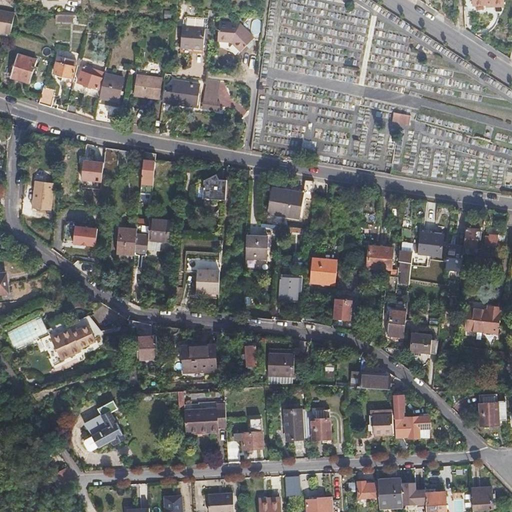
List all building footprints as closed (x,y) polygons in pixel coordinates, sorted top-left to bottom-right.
[(445,18),(445,1),(436,1),(436,12),(445,18)] [(0,31),(11,33),(14,14),(0,11),(0,31)] [(71,13),(53,12),(53,22),(71,23),(71,13)] [(250,20),(247,23),(243,28),(241,25),(221,24),(219,47),(240,57),(255,41),(260,42),(263,21),(250,20)] [(210,50),(212,30),(183,28),(181,48),(210,50)] [(31,83),(38,60),(18,54),(11,77),(31,83)] [(74,65),(68,64),(69,60),(58,56),(53,73),(71,78),(74,65)] [(104,78),(105,72),(83,67),(79,82),(99,88),(102,78),(104,78)] [(119,99),(124,76),(105,71),(105,72),(104,78),(100,95),(119,99)] [(160,99),(163,80),(137,76),(134,95),(160,99)] [(202,79),(201,84),(186,82),(176,81),(175,88),(169,87),(168,92),(165,91),(164,102),(199,107),(218,109),(222,82),(202,79)] [(52,107),(56,91),(43,87),(38,103),(52,107)] [(77,115),(80,100),(70,98),(66,112),(77,115)] [(116,125),(119,107),(99,103),(95,121),(115,125),(116,125)] [(391,113),(391,124),(409,125),(409,114),(391,113)] [(125,166),(126,153),(117,151),(117,156),(116,165),(125,166)] [(154,174),(156,157),(156,153),(145,151),(142,177),(154,179),(154,174)] [(114,183),(116,165),(117,156),(105,154),(103,154),(101,182),(114,183)] [(174,176),(175,160),(156,157),(154,174),(174,176)] [(79,181),(99,183),(101,161),(81,159),(79,181)] [(52,199),(55,171),(37,168),(33,196),(52,199)] [(228,180),(220,180),(218,175),(205,179),(203,199),(226,201),(228,180)] [(302,194),(295,194),(269,191),(268,215),(299,218),(301,199),(314,201),(314,198),(315,182),(303,180),(302,194)] [(327,199),(328,184),(315,182),(314,198),(327,199)] [(351,203),(352,188),(334,185),(334,203),(351,203)] [(168,244),(169,223),(150,221),(148,236),(148,242),(168,244)] [(95,247),(96,227),(70,226),(69,246),(95,247)] [(477,247),(478,239),(475,239),(476,230),(466,229),(464,247),(477,247)] [(136,245),(137,235),(137,232),(119,230),(118,239),(117,255),(135,257),(136,245)] [(442,257),(444,236),(422,233),(420,254),(442,257)] [(497,246),(498,234),(490,233),(488,245),(497,246)] [(148,242),(148,236),(137,235),(136,245),(147,247),(148,242)] [(268,258),(269,237),(248,235),(247,257),(268,258)] [(410,280),(413,246),(400,245),(400,254),(405,255),(403,279),(410,280)] [(461,271),(462,263),(464,247),(448,245),(446,269),(461,271)] [(394,270),(395,249),(371,248),(370,268),(394,270)] [(186,269),(211,270),(211,260),(187,260),(186,269)] [(334,288),(337,262),(313,260),(310,285),(334,288)] [(196,296),(199,296),(211,297),(219,297),(220,275),(198,274),(196,296)] [(297,299),(298,279),(281,277),(280,298),(297,299)] [(350,320),(352,301),(337,299),(335,318),(350,320)] [(498,335),(501,308),(488,306),(487,312),(468,310),(466,332),(498,335)] [(101,342),(89,322),(74,331),(72,327),(69,327),(51,337),(63,358),(82,346),(85,351),(101,342)] [(386,351),(391,351),(403,353),(405,329),(388,327),(386,351)] [(437,351),(439,332),(412,329),(410,348),(437,351)] [(157,360),(156,337),(136,338),(138,361),(157,360)] [(215,345),(202,345),(197,345),(197,342),(181,343),(177,345),(177,357),(183,358),(184,372),(216,371),(215,345)] [(257,364),(256,346),(246,346),(247,364),(257,364)] [(295,373),(295,352),(269,352),(269,373),(295,373)] [(331,363),(331,353),(323,353),(322,362),(331,363)] [(391,376),(370,374),(372,357),(361,354),(359,370),(352,370),(350,386),(390,388),(391,376)] [(507,418),(507,399),(499,400),(499,394),(481,395),(482,425),(500,424),(500,419),(507,418)] [(430,427),(429,416),(402,417),(401,410),(404,410),(403,395),(393,395),(396,436),(411,435),(411,438),(420,437),(419,427),(430,427)] [(122,433),(116,421),(115,421),(110,412),(117,408),(113,400),(98,408),(101,414),(84,422),(91,433),(107,426),(91,435),(91,436),(85,438),(84,441),(88,449),(90,449),(91,449),(97,446),(113,438),(115,441),(123,437),(122,434),(122,433)] [(303,437),(302,408),(294,408),(293,405),(286,405),(286,408),(285,408),(286,438),(303,437)] [(227,429),(226,406),(218,407),(218,411),(185,412),(186,435),(203,434),(204,437),(218,437),(218,430),(227,429)] [(330,438),(328,408),(311,410),(313,439),(330,438)] [(393,432),(392,414),(370,415),(371,425),(374,425),(374,434),(393,432)] [(263,448),(262,433),(262,419),(251,420),(251,433),(235,434),(236,441),(243,441),(243,449),(263,448)] [(76,479),(68,466),(56,473),(63,486),(76,479)] [(298,476),(283,477),(284,496),(300,495),(298,476)] [(403,507),(401,479),(380,481),(381,496),(379,497),(380,509),(403,507)] [(376,496),(375,483),(365,484),(365,481),(356,481),(357,498),(375,497),(376,496)] [(493,509),(491,488),(472,489),(473,511),(493,509)] [(446,511),(446,492),(425,493),(426,511),(446,511)] [(233,511),(232,493),(205,495),(206,511),(233,511)] [(181,511),(181,497),(165,497),(166,511),(181,511)] [(333,511),(332,497),(317,498),(317,499),(306,500),(306,511),(333,511)] [(279,511),(279,502),(279,498),(259,499),(260,503),(260,511),(279,511)]
